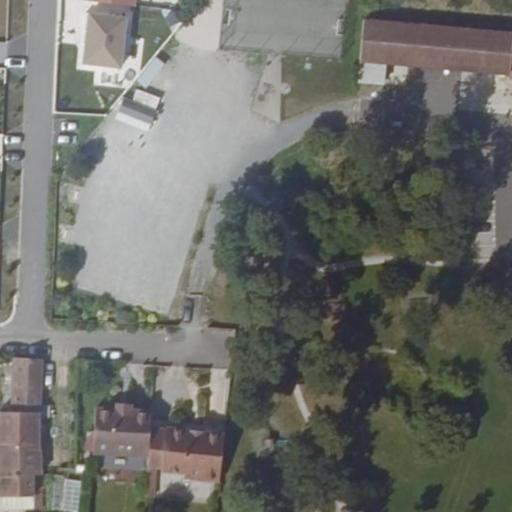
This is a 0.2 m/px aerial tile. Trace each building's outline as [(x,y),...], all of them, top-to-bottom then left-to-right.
[(86,61),(125,65),(131,14),(88,9),(84,42),(88,43),(86,61)] [(511,33),(371,21),(368,61),(511,74),(511,33)] [(156,58),(139,81),(148,89),(166,66),(156,58)] [(149,133),(157,117),(124,102),(117,118),(149,133)] [(350,181),(362,199),(386,182),(374,165),(350,181)] [(42,395),(42,349),(16,348),(16,394),(42,395)] [(42,410),(42,395),(16,394),(16,402),(3,401),(3,409),(42,410)] [(153,415),(154,406),(134,404),(119,403),(99,401),(99,409),(153,415)] [(43,418),(42,410),(3,409),(3,418),(43,418)] [(153,422),(153,415),(99,409),(96,447),(151,452),(153,422)] [(228,423),(173,417),(172,424),(228,429),(228,423)] [(43,438),(43,418),(3,418),(3,436),(43,438)] [(168,467),(172,424),(153,422),(151,452),(150,465),(168,467)] [(224,474),(228,429),(172,424),(168,467),(224,474)] [(43,461),(43,438),(3,436),(3,466),(36,468),(36,471),(43,472),(43,461)] [(36,489),(36,471),(36,468),(3,466),(3,486),(36,489)] [(64,480),(62,511),(80,511),(83,481),(64,480)] [(35,511),(36,489),(3,486),(3,503),(18,503),(18,509),(18,511),(35,511)]
